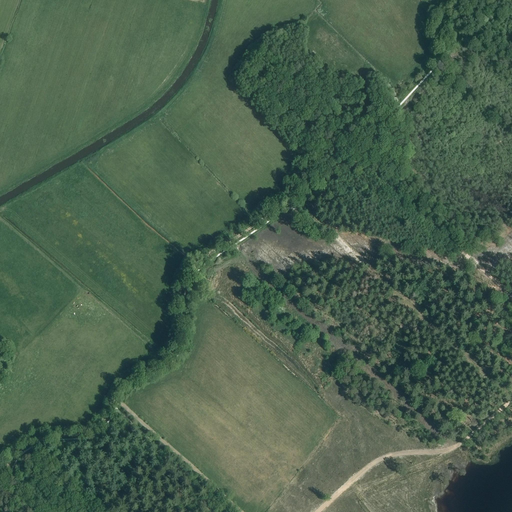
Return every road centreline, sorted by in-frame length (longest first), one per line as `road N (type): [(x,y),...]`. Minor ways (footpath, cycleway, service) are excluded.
road 1 (track): [(113,399),(123,382),(173,353),(188,272),(324,168),(356,154)]
road 2 (track): [(511,400),(455,447),(373,462),(318,511)]
road 3 (track): [(367,165),(511,297)]
road 4 (track): [(243,511),(113,399)]
road 5 (track): [(0,477),(28,443),(95,428),(113,399)]
